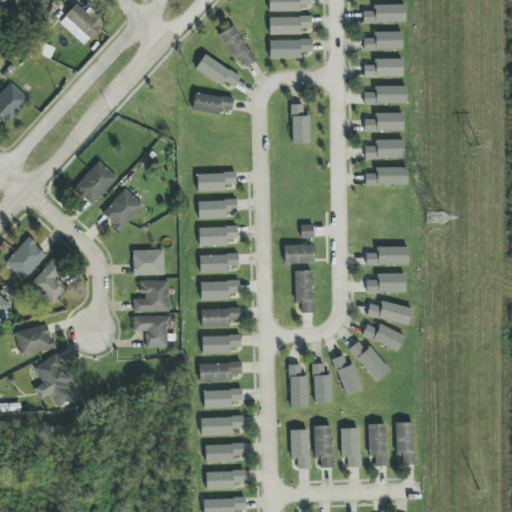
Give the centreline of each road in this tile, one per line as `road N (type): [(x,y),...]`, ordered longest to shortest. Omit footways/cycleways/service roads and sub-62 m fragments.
road 1 (residential): [(270,511),(257,110),(279,80),(336,79)]
road 2 (residential): [(335,0),(340,304),(334,321),(313,336),(265,338)]
road 3 (tertiary): [(158,0),(0,173)]
road 4 (residential): [(25,190),(102,261),(104,309),(94,334)]
road 5 (residential): [(270,500),(418,491)]
road 6 (tertiary): [(25,190),(119,89)]
